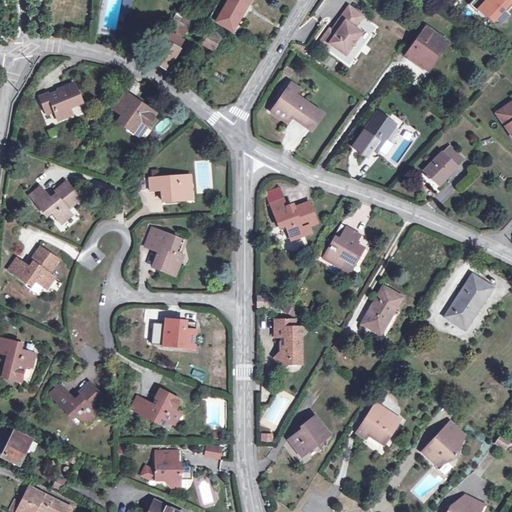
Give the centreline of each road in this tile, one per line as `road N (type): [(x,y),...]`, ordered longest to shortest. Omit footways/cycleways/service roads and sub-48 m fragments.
road 1 (residential): [(258,152),(490,248)]
road 2 (residential): [(17,51),(47,45),(137,68),(227,129)]
road 3 (residential): [(253,511),(242,299)]
road 4 (unclassified): [(227,129),(306,0)]
road 5 (residential): [(242,299),(246,180),(258,152)]
road 6 (residential): [(109,293),(242,299)]
road 7 (residential): [(88,254),(105,226),(123,227),(109,293)]
